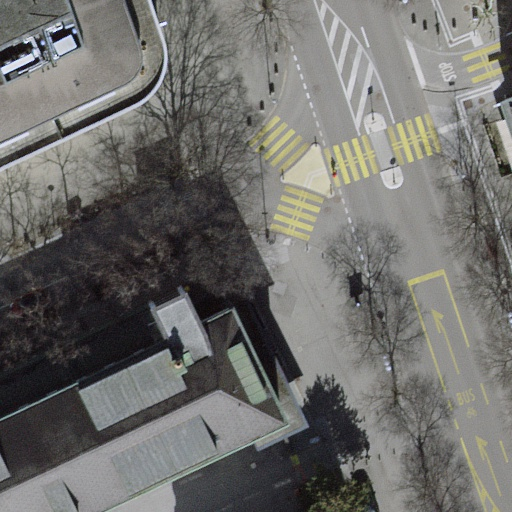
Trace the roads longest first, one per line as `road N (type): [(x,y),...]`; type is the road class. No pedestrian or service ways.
road 1 (tertiary): [(416,263),(500,511)]
road 2 (residential): [(222,194),(0,291)]
road 3 (residential): [(416,263),(299,209),(222,194)]
road 4 (tertiary): [(353,66),(416,263)]
road 5 (residential): [(353,66),(222,194)]
road 6 (residential): [(511,51),(444,69),(353,66)]
